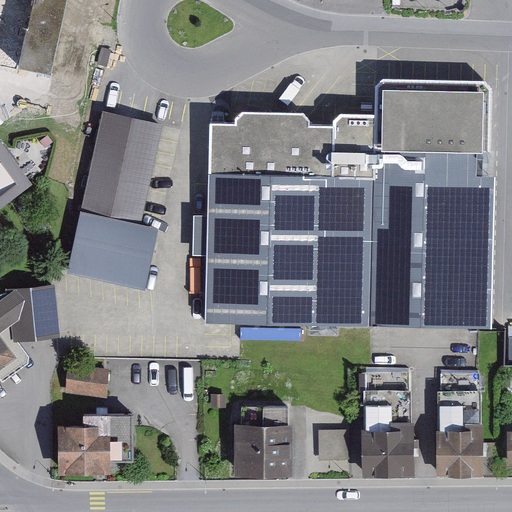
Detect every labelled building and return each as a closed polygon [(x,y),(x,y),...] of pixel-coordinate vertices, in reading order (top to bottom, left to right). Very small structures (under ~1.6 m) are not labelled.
[(0,0),(0,64),(19,68),(19,62),(51,69),(66,0),(0,0)] [(233,120),(211,119),(207,318),(490,323),(495,85),(485,76),(383,74),(376,86),(375,110),(343,109),(332,122),(309,120),(302,106),(245,107),(233,120)] [(103,110),(68,270),(145,286),(159,226),(142,222),(163,123),(103,110)] [(0,138),(0,205),(32,182),(0,138)] [(53,146),(43,144),(41,152),(51,155),(53,146)] [(0,377),(3,382),(29,363),(30,355),(18,340),(61,336),(56,282),(6,287),(7,292),(0,293),(0,377)] [(68,364),(65,393),(107,396),(110,368),(68,364)] [(412,368),(363,368),(363,392),(365,392),(365,426),(361,426),(362,476),(416,475),(416,419),(412,419),(412,368)] [(480,369),(441,369),(441,388),(438,388),(438,427),(436,427),(436,474),(484,474),(483,421),(480,421),(480,369)] [(226,393),(211,393),(212,407),(226,407),(226,393)] [(241,420),(235,420),(234,473),(294,473),(294,421),(288,421),(288,403),(241,403),(241,420)] [(84,421),(58,421),(59,472),(112,471),(111,459),(135,459),(134,410),(83,411),(84,421)] [(352,428),(319,428),(319,459),(353,459),(352,428)]
